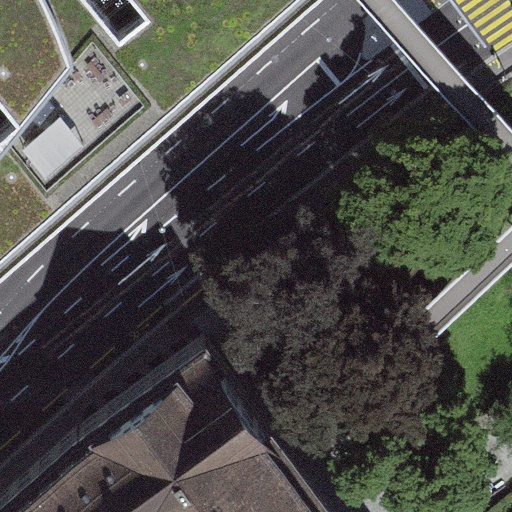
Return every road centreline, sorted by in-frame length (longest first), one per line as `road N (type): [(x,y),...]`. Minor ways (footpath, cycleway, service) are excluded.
road 1 (residential): [(241,297),(388,511)]
road 2 (primary): [(0,375),(178,213)]
road 3 (primary): [(330,89),(398,72),(510,0)]
road 4 (primary): [(178,213),(330,89)]
